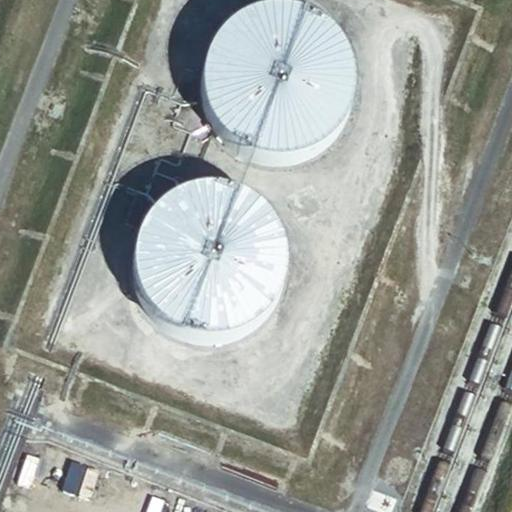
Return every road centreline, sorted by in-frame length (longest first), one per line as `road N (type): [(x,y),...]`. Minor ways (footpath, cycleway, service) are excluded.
road 1 (unknown): [(345,511),(511,72)]
road 2 (unknown): [(0,384),(326,511)]
